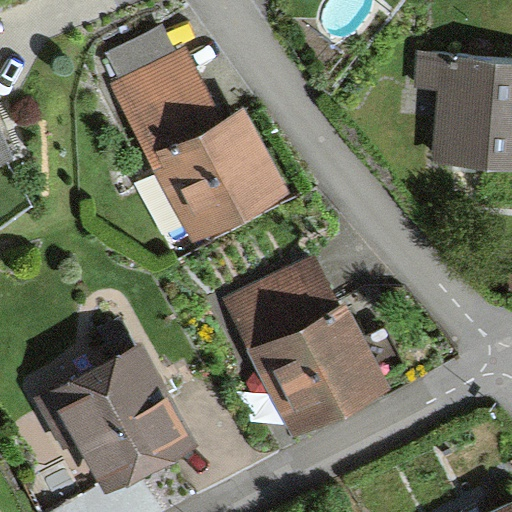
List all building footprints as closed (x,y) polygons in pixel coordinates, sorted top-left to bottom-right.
[(191,228),(282,174),(234,94),(219,103),(184,45),(172,52),(155,23),(91,61),(191,228)] [(425,153),(511,160),(511,42),(435,36),(425,153)] [(293,421),(385,367),(334,281),(330,283),(310,250),(237,292),(260,331),(245,340),(293,421)] [(101,473),(186,423),(129,327),(44,377),(101,473)] [(511,511),(511,483),(511,482),(458,511),(511,511)]
